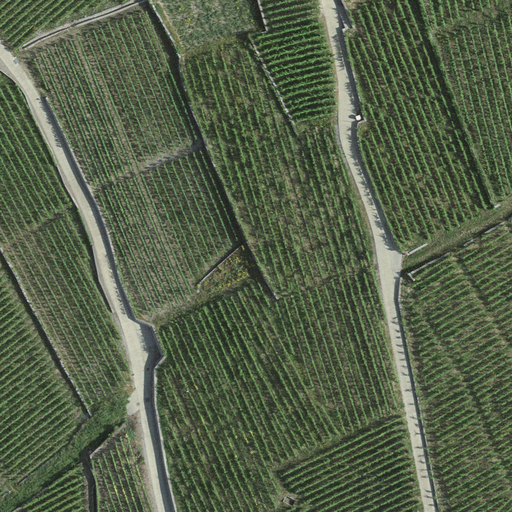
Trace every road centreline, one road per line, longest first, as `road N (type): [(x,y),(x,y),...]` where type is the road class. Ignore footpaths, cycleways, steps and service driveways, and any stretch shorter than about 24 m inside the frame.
road 1 (track): [(430,511),(387,265),(345,133),(343,73),(327,0)]
road 2 (track): [(168,511),(127,317),(92,215),(0,46)]
road 3 (track): [(141,391),(74,459),(2,511)]
